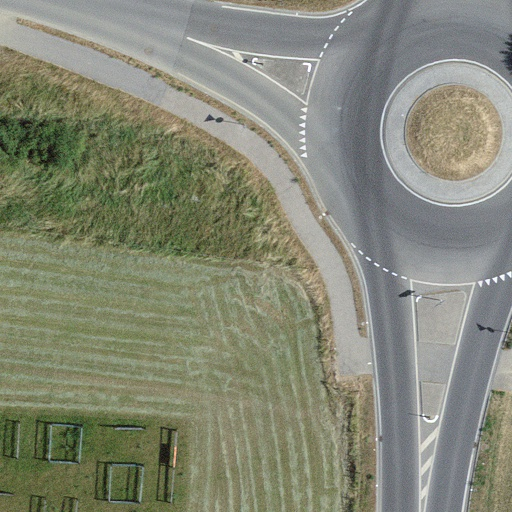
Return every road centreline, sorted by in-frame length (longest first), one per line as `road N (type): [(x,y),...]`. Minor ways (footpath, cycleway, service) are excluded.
road 1 (track): [(0,31),(137,80),(261,147),(331,265),(350,347),(392,366)]
road 2 (secondary): [(383,215),(402,511)]
road 3 (secondary): [(443,511),(509,227)]
road 4 (residential): [(381,51),(231,28),(157,29)]
road 5 (residential): [(157,29),(346,151)]
road 6 (secondary): [(383,215),(444,241),(509,227)]
